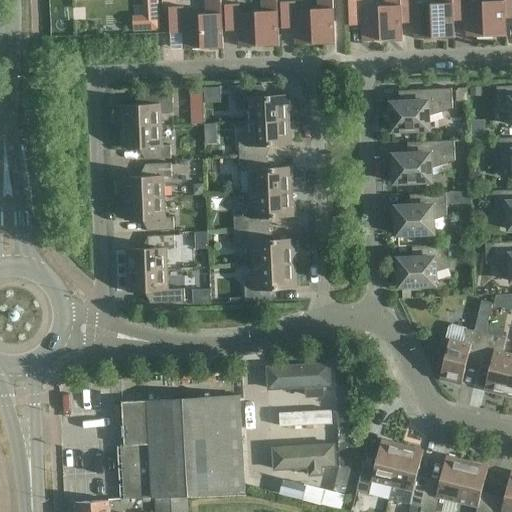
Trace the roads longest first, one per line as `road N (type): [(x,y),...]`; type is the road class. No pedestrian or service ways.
road 1 (residential): [(325,318),(313,62),(122,71),(107,75),(94,96),(103,332)]
road 2 (residential): [(371,316),(364,60),(511,53)]
road 3 (tertiary): [(7,267),(7,0)]
road 4 (residential): [(371,316),(394,336),(438,411),(511,432)]
road 5 (tertiary): [(31,511),(16,359)]
road 6 (residential): [(103,332),(199,346),(248,342)]
road 7 (residential): [(248,342),(258,479)]
